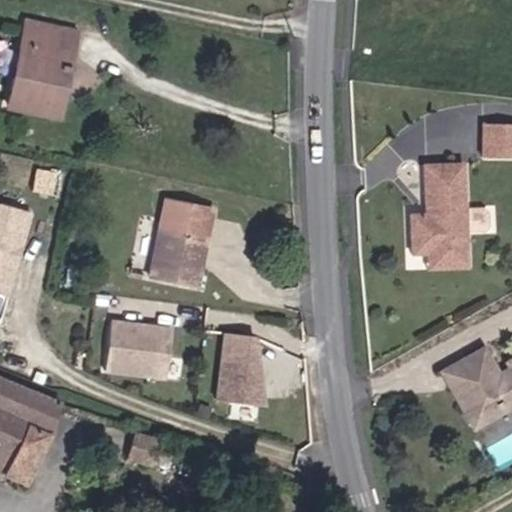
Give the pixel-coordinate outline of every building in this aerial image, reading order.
[(76,10),(34,0),(29,0),(11,76),(57,87),(61,69),(56,68),(62,44),(67,46),(76,10)] [(507,111),(475,111),(475,143),(507,143),(507,111)] [(457,149),(416,150),(416,190),(421,190),(421,200),(416,200),(400,200),(400,242),(417,242),(457,242),(457,222),(472,222),(476,218),(476,198),(472,194),(457,194),(457,149)] [(44,182),(49,164),(32,159),(26,176),(44,182)] [(49,184),(55,166),(49,164),(44,182),(49,184)] [(183,216),(199,221),(207,191),(159,178),(137,256),(185,270),(191,249),(174,244),(183,216)] [(19,199),(0,192),(0,258),(3,250),(0,249),(0,242),(4,230),(9,231),(19,199)] [(174,244),(191,249),(199,221),(183,216),(174,244)] [(417,257),(457,257),(457,242),(417,242),(417,257)] [(157,363),(161,314),(100,309),(95,358),(157,363)] [(267,405),(275,335),(247,325),(223,388),(267,405)] [(471,359),(446,372),(467,411),(497,396),(488,379),(498,374),(502,375),(511,369),(511,343),(503,348),(507,356),(495,363),(479,333),(462,342),(471,359)] [(438,355),(446,372),(471,359),(462,342),(438,355)] [(0,395),(39,412),(54,379),(0,357),(0,395)] [(488,379),(497,396),(511,387),(511,369),(502,375),(498,374),(488,379)] [(0,457),(16,464),(39,412),(0,395),(0,457)] [(173,438),(162,434),(162,428),(118,416),(112,438),(170,452),(173,438)] [(511,433),(489,445),(501,467),(511,461),(511,433)]
